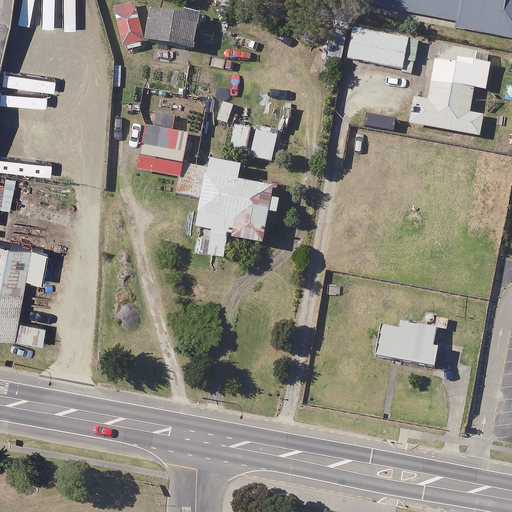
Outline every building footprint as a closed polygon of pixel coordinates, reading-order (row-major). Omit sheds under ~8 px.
[(0,0),(0,43),(8,0),(0,0)] [(34,0),(22,0),(20,19),(32,21),(34,0)] [(222,0),(222,7),(233,9),(234,1),(245,2),(245,0),(222,0)] [(498,0),(329,0),(327,13),(492,40),(498,0)] [(172,33),(126,24),(119,59),(165,67),(172,33)] [(390,56),(326,44),(320,73),(384,85),(390,56)] [(76,60),(57,57),(49,103),(68,106),(76,60)] [(474,72),(409,60),(399,113),(390,112),(385,139),(458,152),(463,129),(447,126),(452,102),(467,105),(474,72)] [(224,262),(228,241),(235,242),(263,248),(269,216),(277,218),(280,203),(272,201),(274,191),(239,184),(242,169),(212,163),(210,170),(184,165),(190,136),(171,133),(174,118),(159,115),(156,130),(147,128),(138,171),(180,179),(177,195),(203,200),(197,232),(212,234),(208,259),(224,262)] [(245,156),(253,125),(237,122),(230,153),(245,156)] [(280,132),(256,127),(249,158),(272,163),(280,132)] [(0,205),(5,179),(15,181),(24,133),(8,130),(0,128),(0,205)] [(44,250),(0,241),(0,335),(41,343),(44,324),(16,319),(24,277),(39,280),(44,250)] [(421,353),(359,341),(352,374),(415,386),(421,353)]
